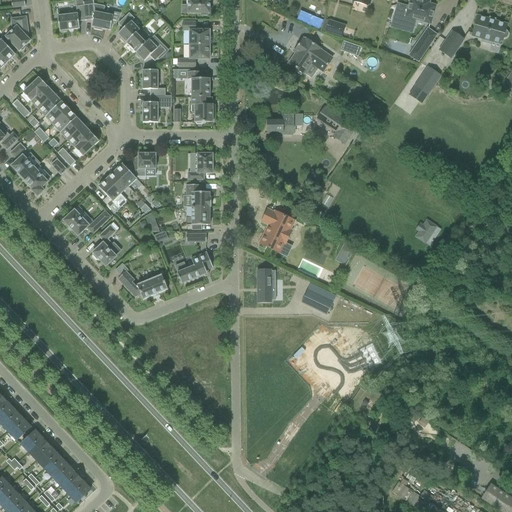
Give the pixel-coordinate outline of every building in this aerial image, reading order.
[(12,8),(25,7),(24,0),(12,0),(11,0),(12,8)] [(93,0),(82,0),(83,6),(85,21),(92,20),(91,27),(94,28),(94,30),(101,31),(101,29),(110,31),(111,23),(116,24),(122,15),(113,13),(112,16),(103,14),(104,7),(94,5),(93,0)] [(187,0),(188,14),(200,14),(200,16),(207,16),(207,14),(209,14),(209,0),(187,0)] [(397,4),(392,23),(413,29),(416,19),(430,23),(432,16),(434,6),(428,5),(428,3),(424,1),(419,0),(410,0),(411,0),(409,1),(408,6),(409,7),(409,8),(397,4)] [(78,22),(85,21),(83,6),(76,7),(77,14),(57,17),(58,17),(58,23),(59,32),(61,31),(61,33),(66,33),(66,31),(79,29),(78,22)] [(126,44),(139,31),(131,22),(134,19),(129,14),(125,17),(118,24),(123,30),(118,35),(122,39),(120,40),(124,43),(125,42),(126,44)] [(156,23),(160,19),(156,15),(152,19),(156,23)] [(26,17),(11,19),(12,31),(5,37),(19,52),(20,51),(21,52),(25,48),(24,47),(30,41),(26,36),(28,34),(26,17)] [(477,17),(475,26),(472,36),(481,39),(480,42),(490,45),(491,42),(500,44),(502,39),(503,39),(505,39),(506,38),(507,37),(507,36),(507,35),(507,33),(506,32),(506,31),(504,31),(506,25),(477,17)] [(329,21),(325,32),(341,37),(345,26),(329,21)] [(196,23),(182,23),(182,31),(189,31),(189,45),(209,45),(209,44),(211,44),(211,37),(209,37),(209,31),(196,31),(196,23)] [(427,29),(409,56),(418,62),(436,35),(427,29)] [(136,53),(151,39),(143,30),(141,32),(139,31),(126,44),(128,45),(128,46),(133,51),(134,51),(136,53)] [(452,32),(439,51),(450,58),(463,40),(452,32)] [(0,39),(0,55),(7,63),(15,55),(0,39)] [(151,39),(136,53),(137,54),(135,55),(139,59),(140,58),(144,62),(149,57),(154,62),(165,51),(160,46),(157,49),(149,41),(151,39)] [(295,54),(288,64),(297,70),(295,72),(300,75),(302,73),(303,74),(304,74),(310,78),(317,69),(322,72),(332,59),(320,50),(321,50),(305,39),(305,40),(303,39),(297,48),(294,52),(295,54)] [(357,47),(344,42),(341,51),(354,56),(357,47)] [(209,60),(209,45),(189,45),(189,60),(178,60),(178,68),(196,68),(196,60),(209,60)] [(427,68),(409,95),(421,103),(431,89),(429,87),(437,75),(427,68)] [(187,69),(174,69),(174,79),(187,79),(187,69)] [(511,70),(500,87),(511,95),(511,70)] [(150,90),(150,97),(165,97),(165,89),(157,89),(157,71),(142,71),(142,79),(141,79),(141,87),(142,87),(142,90),(150,90)] [(191,80),(191,98),(205,98),(205,99),(209,99),(209,79),(201,79),(201,72),(191,72),(188,72),(188,80),(191,80)] [(23,94),(30,101),(46,86),(39,78),(23,94)] [(47,87),(46,86),(30,101),(38,109),(54,94),(47,87)] [(61,102),(54,94),(38,109),(45,117),(61,102)] [(157,104),(165,104),(165,97),(150,97),(150,103),(142,103),(142,116),(141,116),(141,122),(142,122),(142,123),(157,123),(157,104)] [(205,105),(205,99),(205,98),(191,98),(191,113),(194,113),(194,123),(195,123),(197,124),(201,124),(202,123),(212,123),(212,105),(205,105)] [(12,105),(19,112),(24,108),(17,101),(12,105)] [(69,110),(61,102),(45,117),(53,125),(69,110)] [(356,128),(325,107),(316,119),(335,132),(332,137),(344,145),(356,128)] [(29,114),(24,108),(19,112),(24,118),(29,114)] [(76,118),(69,110),(53,125),(60,133),(76,118)] [(266,133),(276,133),(283,133),(283,128),(295,128),(295,127),(302,127),(302,115),(294,115),(294,114),(282,114),(282,120),(266,120),(266,133)] [(83,126),(76,118),(60,133),(67,141),(83,126)] [(34,119),(29,123),(34,128),(38,124),(34,119)] [(18,140),(13,134),(7,139),(0,131),(0,124),(1,124),(0,123),(0,142),(2,144),(1,145),(7,151),(14,144),(18,140)] [(90,133),(83,126),(67,141),(75,149),(91,134),(91,133),(90,133)] [(34,133),(39,138),(44,134),(39,129),(34,133)] [(48,138),(44,134),(39,138),(43,143),(48,138)] [(99,142),(91,134),(75,149),(82,157),(99,142)] [(53,139),(48,144),(53,149),(58,144),(53,139)] [(23,180),(35,169),(26,159),(29,156),(24,151),(25,150),(20,144),(10,154),(15,160),(16,160),(17,161),(11,167),(18,175),(17,175),(22,181),(23,180)] [(58,154),(63,160),(68,155),(62,149),(58,154)] [(155,154),(153,154),(153,153),(149,152),(149,154),(138,154),(138,157),(125,168),(135,179),(137,177),(145,177),(145,170),(155,170),(155,154)] [(212,154),(210,154),(210,153),(205,153),(205,154),(197,154),(197,173),(187,173),(187,181),(203,181),(203,174),(212,174),(212,154)] [(75,162),(68,155),(63,160),(70,167),(75,162)] [(51,166),(54,168),(60,176),(66,170),(57,160),(51,166)] [(125,168),(122,165),(114,172),(128,187),(136,180),(135,179),(125,168)] [(41,175),(35,169),(23,180),(32,190),(31,191),(37,197),(44,191),(41,189),(48,183),(41,175)] [(128,187),(114,172),(106,180),(120,195),(128,187)] [(126,201),(120,195),(106,180),(105,181),(105,180),(98,186),(99,186),(98,187),(107,197),(103,202),(110,209),(114,214),(119,209),(118,208),(119,207),(120,208),(125,203),(124,202),(125,201),(126,201)] [(200,186),(186,186),(186,197),(191,197),(191,208),(209,208),(211,208),(211,198),(209,198),(209,193),(200,193),(200,186)] [(155,208),(160,204),(155,200),(151,204),(155,208)] [(145,214),(149,210),(145,205),(141,209),(145,214)] [(209,226),(209,208),(191,208),(186,208),(187,218),(186,218),(186,226),(209,226)] [(74,210),(70,214),(69,212),(65,217),(66,218),(62,221),(68,227),(68,228),(71,232),(72,231),(77,237),(87,229),(92,235),(111,218),(105,212),(89,226),(74,210)] [(291,232),(289,231),(294,221),(275,212),(274,214),(267,210),(261,222),(268,226),(259,244),(278,253),(282,245),(285,246),(291,232)] [(152,232),(158,231),(156,217),(149,218),(152,232)] [(426,222),(415,238),(424,244),(435,227),(426,222)] [(112,245),(108,240),(116,232),(110,226),(99,237),(104,242),(92,253),(94,255),(93,256),(97,260),(98,259),(105,267),(116,257),(115,257),(121,251),(113,243),(112,245)] [(157,243),(169,239),(167,231),(154,235),(157,243)] [(206,235),(196,235),(186,235),(186,243),(206,243),(206,235)] [(345,242),(338,255),(348,260),(355,247),(345,242)] [(181,284),(205,275),(207,274),(205,271),(212,268),(206,253),(197,257),(191,259),(193,267),(186,270),(183,263),(175,267),(178,273),(177,273),(178,275),(181,284)] [(271,270),(257,270),(257,304),(271,304),(271,301),(275,301),(275,272),(271,272),(271,270)] [(168,290),(164,281),(161,275),(137,285),(138,288),(137,288),(132,283),(134,281),(125,272),(117,280),(135,298),(141,296),(143,300),(168,290)] [(307,291),(301,303),(326,316),(332,303),(307,291)] [(0,423),(0,424),(14,411),(6,403),(0,408),(0,423)] [(8,432),(22,419),(14,411),(0,424),(8,432)] [(30,428),(22,419),(8,432),(16,441),(30,428)] [(29,453),(43,440),(35,431),(21,445),(29,453)] [(37,462),(51,448),(43,440),(29,453),(37,462)] [(45,470),(59,457),(51,448),(37,462),(45,470)] [(52,478),(67,465),(59,457),(45,470),(52,478)] [(60,487),(74,473),(67,465),(52,478),(60,487)] [(68,495),(82,482),(82,481),(75,473),(74,473),(60,487),(68,495)] [(0,496),(10,487),(2,478),(0,480),(0,496)] [(90,490),(82,482),(68,495),(76,503),(90,490)] [(18,495),(10,487),(0,496),(0,504),(4,509),(18,495)] [(511,511),(511,501),(491,488),(482,503),(496,511),(511,511)] [(431,502),(434,497),(424,492),(421,497),(431,502)] [(6,511),(16,511),(26,504),(18,495),(4,509),(6,511)]
